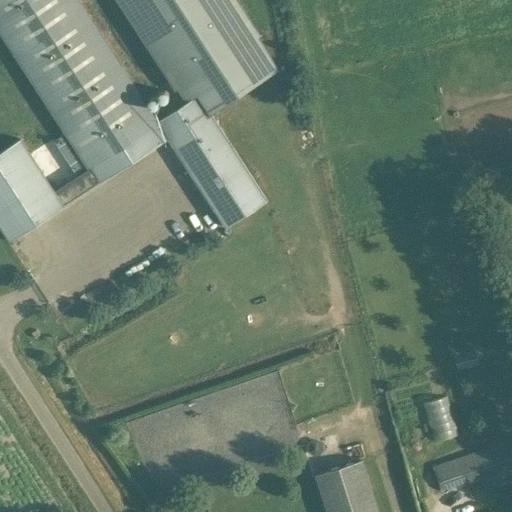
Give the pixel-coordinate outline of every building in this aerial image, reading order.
[(119,0),(186,102),(158,120),(80,0),(0,0),(0,34),(87,169),(55,190),(21,138),(0,151),(0,227),(9,241),(64,206),(64,204),(99,181),(100,183),(168,139),(225,227),(267,200),(211,113),(280,69),(258,36),(261,34),(239,0),(119,0)] [(459,368),(481,361),(475,342),(454,348),(459,368)] [(446,395),(421,402),(432,441),(457,434),(446,395)] [(442,490),(511,466),(511,442),(511,439),(434,465),(442,490)] [(378,511),(362,459),(316,473),(328,511),(378,511)]
